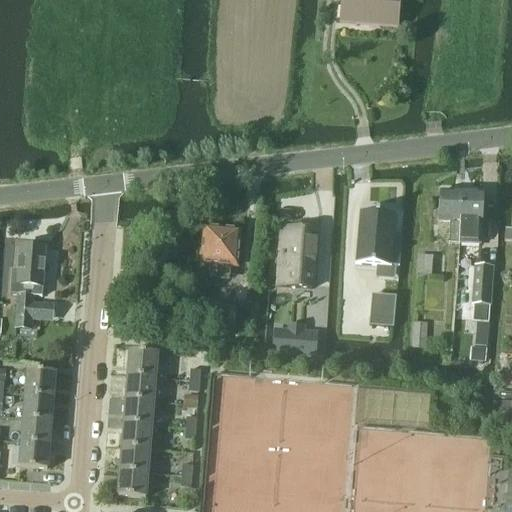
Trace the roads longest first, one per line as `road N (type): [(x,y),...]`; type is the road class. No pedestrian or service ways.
road 1 (unclassified): [(107,182),(511,138)]
road 2 (residential): [(85,505),(107,182)]
